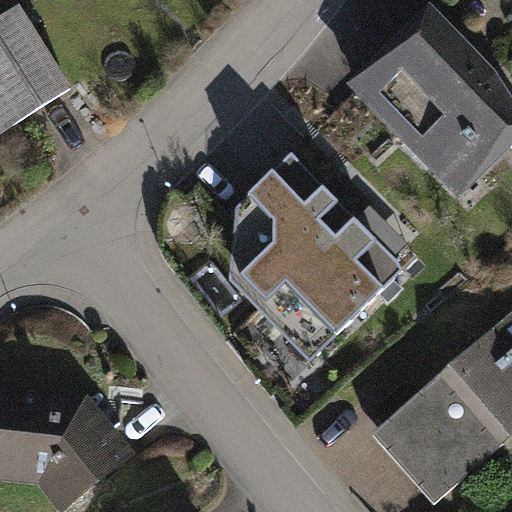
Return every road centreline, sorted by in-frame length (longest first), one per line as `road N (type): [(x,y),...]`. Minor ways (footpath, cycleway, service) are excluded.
road 1 (residential): [(78,218),(324,511)]
road 2 (residential): [(78,218),(235,72),(290,0)]
